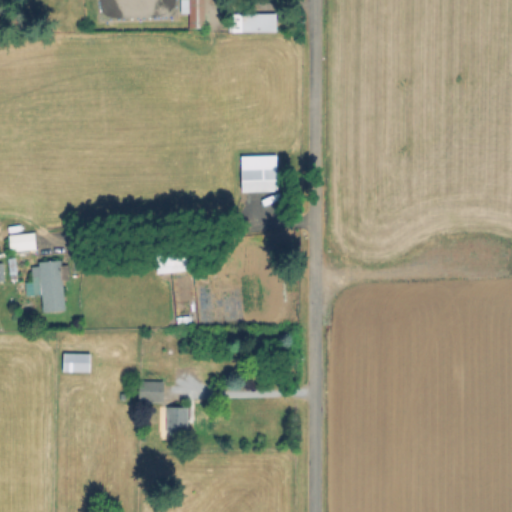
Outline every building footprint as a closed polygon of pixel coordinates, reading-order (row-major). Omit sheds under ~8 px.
[(205,0),(205,27),(190,27),(190,13),(182,13),(182,0),(205,0)] [(276,31),(234,32),(234,14),(275,13),(276,31)] [(278,190),(243,191),(241,157),(277,155),(278,190)] [(36,247),(11,251),(9,236),(34,232),(36,247)] [(196,270),(156,273),(153,237),(193,233),(196,270)] [(61,259),(62,265),(69,264),(71,279),(63,279),(66,310),(43,312),(41,290),(35,290),(34,281),(42,280),(40,262),(61,259)] [(91,353),(90,372),(64,371),(65,352),(91,353)] [(164,381),(162,403),(140,400),(142,379),(164,381)] [(189,406),(188,434),(167,434),(167,405),(189,406)]
